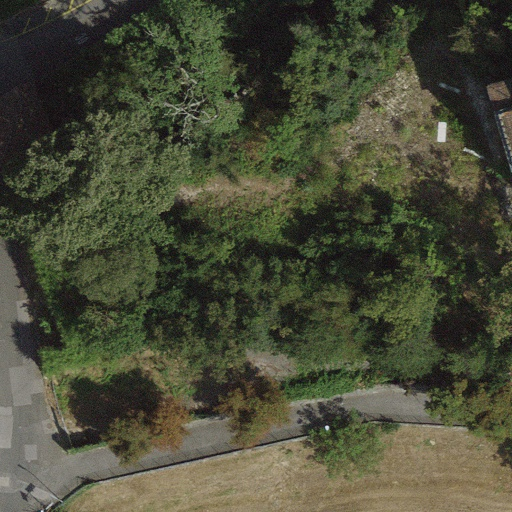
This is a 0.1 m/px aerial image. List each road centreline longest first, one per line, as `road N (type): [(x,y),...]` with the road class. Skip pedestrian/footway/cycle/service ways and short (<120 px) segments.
road 1 (unclassified): [(0,339),(31,482),(10,511)]
road 2 (residential): [(108,0),(0,57)]
